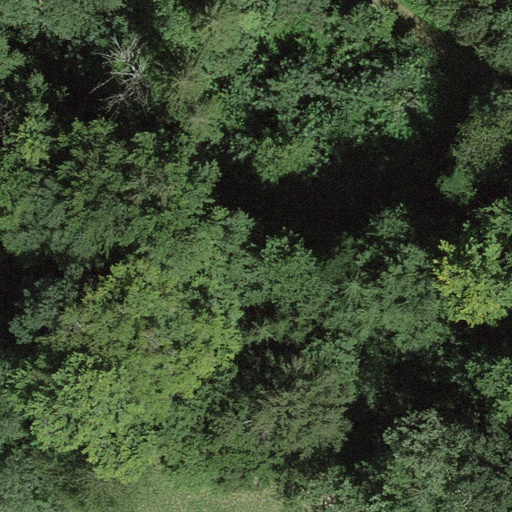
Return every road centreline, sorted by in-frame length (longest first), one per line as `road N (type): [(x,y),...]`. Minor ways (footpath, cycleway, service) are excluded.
road 1 (track): [(511,184),(457,233),(395,313),(323,464)]
road 2 (track): [(382,0),(511,99)]
